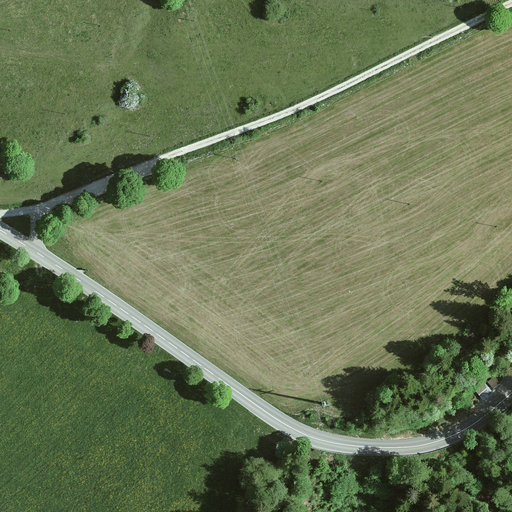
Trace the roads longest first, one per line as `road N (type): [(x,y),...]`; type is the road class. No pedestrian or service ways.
road 1 (secondary): [(511,392),(430,443),(364,446),(306,435),(0,229)]
road 2 (track): [(36,209),(315,99),(511,2)]
